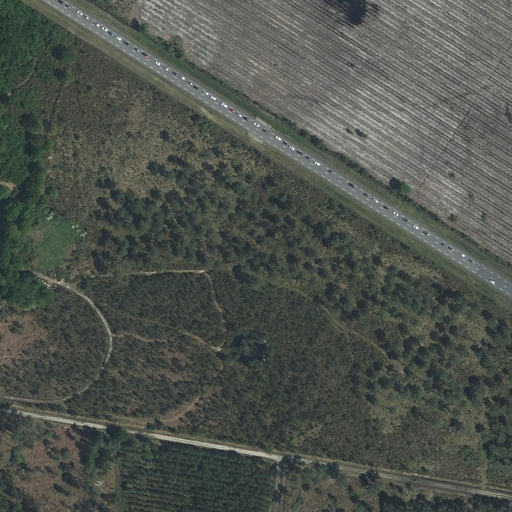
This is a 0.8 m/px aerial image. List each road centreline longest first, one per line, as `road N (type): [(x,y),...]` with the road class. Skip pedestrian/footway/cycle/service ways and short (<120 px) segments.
road 1 (primary): [(511,288),(56,0)]
road 2 (track): [(511,496),(0,409)]
